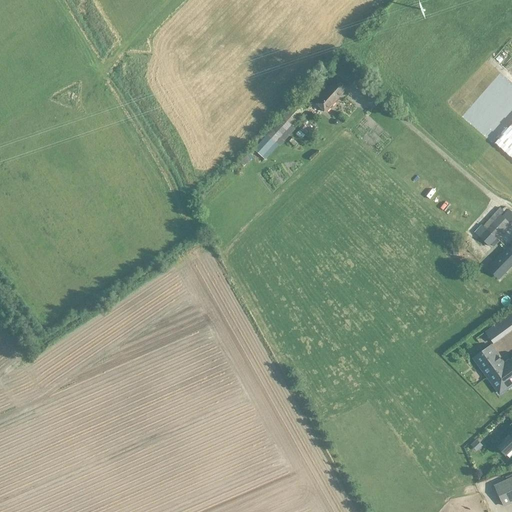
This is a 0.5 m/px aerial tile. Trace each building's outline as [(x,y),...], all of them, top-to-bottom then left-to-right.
[(344,59),(337,66),(345,74),(352,67),(344,59)] [(314,102),(325,112),(347,89),(336,78),(322,93),(319,91),(316,94),(318,97),(314,102)] [(296,103),(254,149),(266,159),(281,142),(282,143),(295,129),(291,125),(304,110),(296,103)] [(511,153),(511,123),(497,140),(511,153)] [(509,223),(496,211),(475,234),(488,246),(509,223)] [(493,261),(494,262),(488,268),(494,273),(500,267),(505,272),(511,265),(511,257),(504,250),(493,261)] [(493,343),(497,340),(490,330),(486,333),(493,343)] [(504,364),(502,361),(502,360),(499,355),(498,356),(491,345),(479,354),(480,355),(475,359),(481,368),(485,365),(491,374),(504,364)] [(511,384),(511,365),(509,361),(504,364),(491,374),(487,377),(488,377),(484,379),(485,380),(488,377),(488,378),(492,375),(498,383),(494,386),(500,393),(511,384)] [(480,400),(475,403),(481,416),(486,413),(480,400)] [(511,424),(498,437),(504,443),(499,448),(505,455),(511,448),(511,424)] [(483,446),(477,439),(471,445),(477,451),(483,446)] [(511,501),(511,479),(495,487),(504,506),(511,501)]
